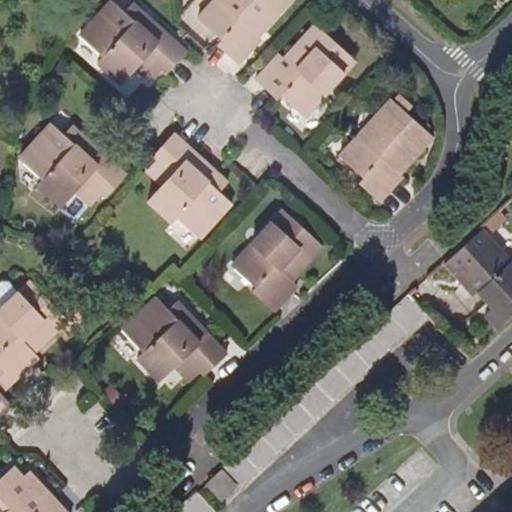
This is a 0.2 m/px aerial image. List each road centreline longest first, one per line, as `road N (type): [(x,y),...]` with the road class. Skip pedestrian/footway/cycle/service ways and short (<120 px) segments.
road 1 (residential): [(380,250),(127,471),(107,468),(70,436)]
road 2 (residential): [(253,511),(292,478),(422,410),(511,343)]
road 3 (residential): [(380,250),(217,99)]
road 4 (residential): [(459,79),(453,167),(380,250)]
road 5 (residential): [(459,79),(363,0)]
